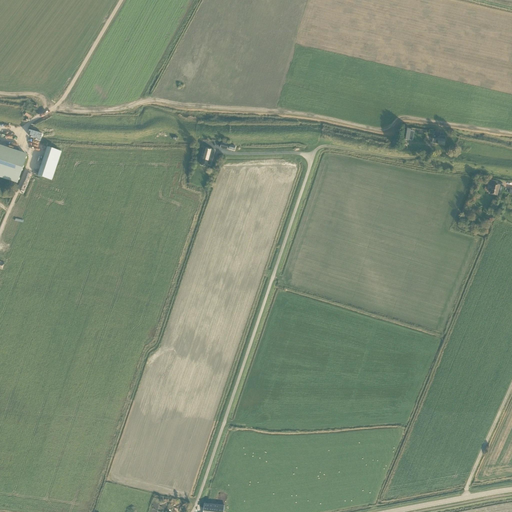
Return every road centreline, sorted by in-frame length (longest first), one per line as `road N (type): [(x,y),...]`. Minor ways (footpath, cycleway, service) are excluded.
road 1 (unclassified): [(192,511),(312,155)]
road 2 (unclassified): [(465,498),(511,384)]
